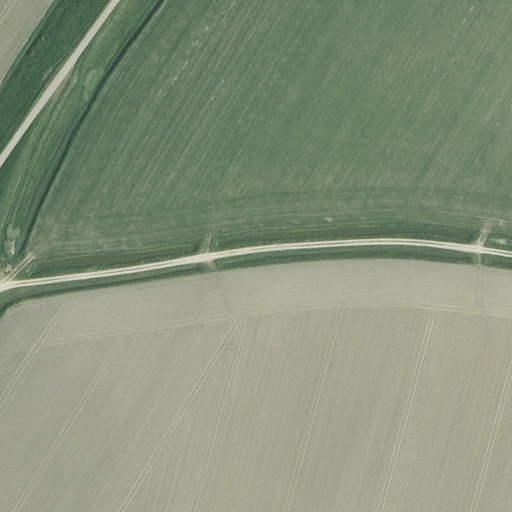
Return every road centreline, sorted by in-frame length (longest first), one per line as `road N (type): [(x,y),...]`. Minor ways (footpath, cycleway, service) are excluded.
road 1 (track): [(511,254),(412,241),(313,244),(0,289)]
road 2 (unclassified): [(0,160),(116,0)]
